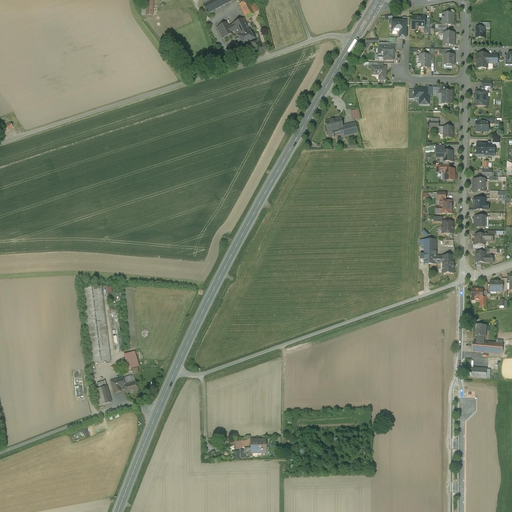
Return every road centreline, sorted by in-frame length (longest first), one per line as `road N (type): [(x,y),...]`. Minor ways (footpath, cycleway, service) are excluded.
road 1 (secondary): [(352,43),(235,246),(176,368)]
road 2 (unclassified): [(0,142),(322,37),(352,43)]
road 3 (residential): [(462,281),(200,375),(176,368)]
road 4 (residential): [(459,511),(462,281)]
road 5 (residential): [(462,281),(466,80)]
road 6 (unclassified): [(0,451),(124,405),(156,412)]
